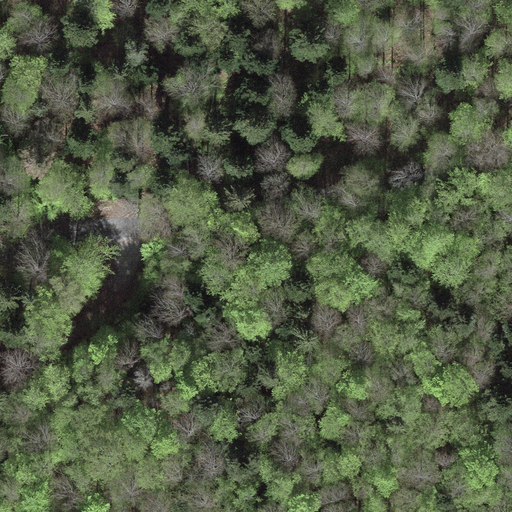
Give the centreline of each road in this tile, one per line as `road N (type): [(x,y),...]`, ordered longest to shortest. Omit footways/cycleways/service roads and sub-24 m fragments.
road 1 (unclassified): [(511,152),(386,185),(124,226),(0,258)]
road 2 (track): [(0,408),(108,295),(123,258),(124,226)]
